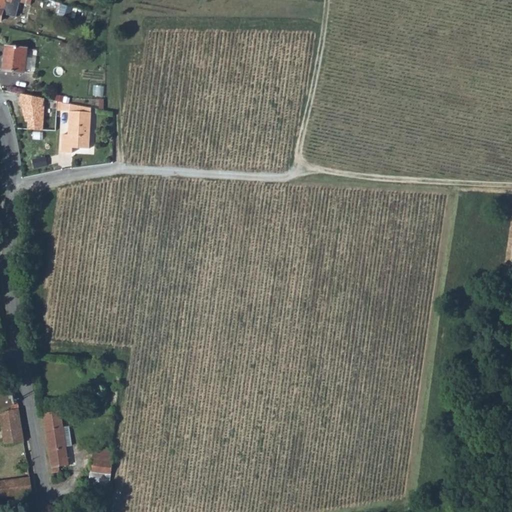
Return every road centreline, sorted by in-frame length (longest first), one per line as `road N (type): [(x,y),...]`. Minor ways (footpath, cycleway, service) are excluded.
road 1 (track): [(9,188),(121,168),(282,179),(306,166),(511,187)]
road 2 (unclassified): [(43,511),(11,296),(10,176),(0,113)]
